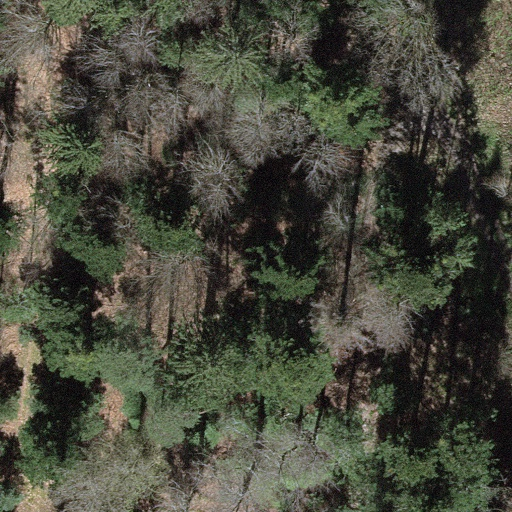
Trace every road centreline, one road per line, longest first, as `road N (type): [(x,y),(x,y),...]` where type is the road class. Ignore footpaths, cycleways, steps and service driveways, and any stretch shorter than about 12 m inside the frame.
road 1 (track): [(339,511),(394,166),(418,73),(411,0)]
road 2 (track): [(21,0),(13,462)]
road 3 (track): [(511,235),(418,73)]
